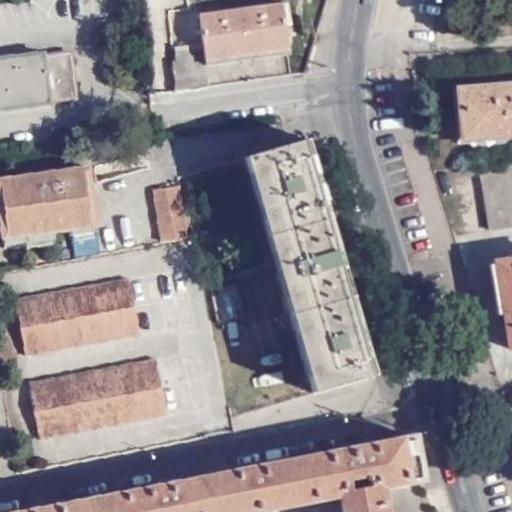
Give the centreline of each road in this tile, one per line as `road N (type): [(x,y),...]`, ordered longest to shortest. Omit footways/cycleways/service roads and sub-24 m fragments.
road 1 (residential): [(0,501),(435,411)]
road 2 (tertiary): [(435,411),(339,86),(356,0)]
